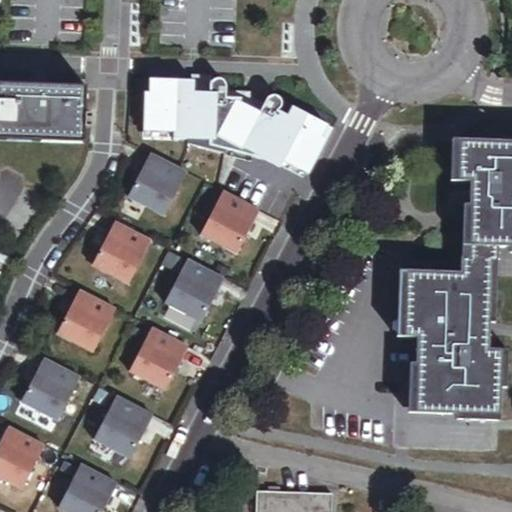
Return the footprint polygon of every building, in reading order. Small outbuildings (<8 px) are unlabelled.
[(294,108),(289,117),(279,112),(281,111),(282,110),(283,109),(283,107),(284,106),(284,103),(283,101),(283,100),(282,99),(281,98),(280,97),(278,96),(276,96),(274,96),(273,96),(271,96),(270,97),(269,99),(266,104),(252,97),(253,90),(228,89),(228,88),(228,87),(228,86),(227,85),(227,84),(226,83),(225,82),(224,81),(223,80),(222,80),(221,80),(220,80),(219,80),(218,80),(217,80),(216,80),(215,80),(214,81),(213,82),(213,76),(193,75),(192,81),(150,79),(149,93),(145,93),(144,133),(175,134),(174,140),(216,142),(212,147),(267,162),(281,169),(284,163),(310,176),(334,129),(294,108)] [(85,116),(86,89),(0,85),(0,141),(84,145),(85,130),(93,131),(93,116),(85,116)] [(511,144),(458,142),(457,182),(470,183),(467,259),(491,260),(497,261),(497,247),(511,247),(511,144)] [(151,155),(129,198),(165,217),(188,174),(151,155)] [(225,193),(202,236),(238,255),(261,212),(225,193)] [(116,223),(93,267),(129,286),(152,242),(116,223)] [(487,352),(491,260),(467,259),(461,259),(461,274),(405,272),(403,338),(417,339),(414,413),(499,417),(501,353),(487,352)] [(189,261),(166,305),(203,324),(226,280),(189,261)] [(80,292),(57,335),(94,354),(117,311),(80,292)] [(153,329),(130,373),(167,392),(190,348),(153,329)] [(44,360),(22,404),(58,423),(81,379),(44,360)] [(117,398),(95,441),(131,460),(154,417),(117,398)] [(9,428),(0,444),(0,479),(22,491),(45,448),(9,428)] [(82,466),(59,510),(63,511),(104,511),(118,485),(82,466)] [(280,487),(268,487),(268,492),(258,491),(256,511),(330,511),(332,495),(280,493),(280,487)]
